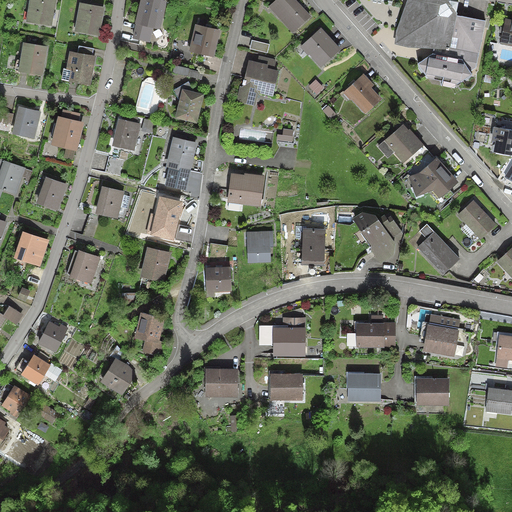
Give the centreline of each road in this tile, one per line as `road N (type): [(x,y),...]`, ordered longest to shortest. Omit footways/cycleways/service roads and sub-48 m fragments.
road 1 (residential): [(197,345),(250,310),(322,287),(407,288),(511,307)]
road 2 (residential): [(186,289),(244,0)]
road 3 (residential): [(104,107),(32,322),(0,370)]
road 4 (residential): [(323,0),(511,207)]
road 5 (residential): [(0,503),(66,477),(197,345)]
